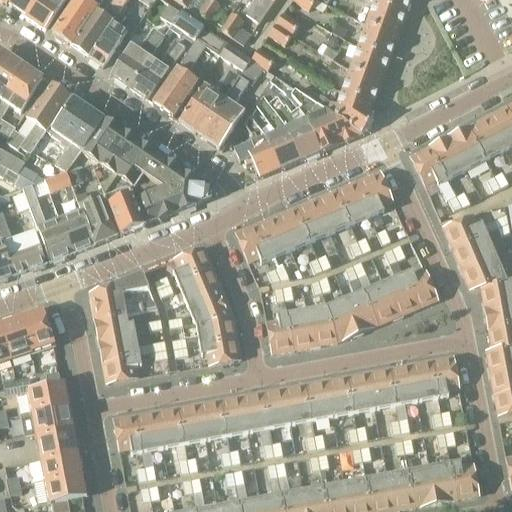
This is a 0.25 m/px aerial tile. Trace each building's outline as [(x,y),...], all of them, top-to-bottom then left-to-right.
[(11,0),(7,6),(11,9),(12,9),(26,18),(38,0),(11,0)] [(38,0),(26,18),(24,20),(40,31),(41,29),(45,31),(66,0),(38,0)] [(65,45),(70,48),(94,13),(97,8),(102,0),(87,0),(86,3),(82,0),(76,0),(52,36),(54,37),(55,41),(61,45),(65,45)] [(113,0),(102,18),(94,13),(70,48),(70,49),(87,61),(118,15),(128,0),(113,0)] [(156,0),(134,0),(149,10),(156,0)] [(194,0),(176,0),(176,1),(188,9),(194,0)] [(206,0),(196,14),(210,24),(221,8),(209,0),(206,0)] [(254,0),(242,18),(257,28),(276,0),(254,0)] [(326,8),(313,0),(293,0),(292,2),(308,13),(312,7),(322,14),(326,8)] [(313,0),(326,8),(348,19),(353,10),(338,2),(335,6),(331,3),(333,0),(313,0)] [(375,0),(373,5),(405,16),(410,0),(375,0)] [(397,38),(405,16),(373,5),(365,27),(397,38)] [(170,28),(179,15),(168,7),(159,20),(170,28)] [(118,15),(87,61),(102,71),(128,34),(119,28),(124,20),(118,15)] [(181,35),(194,44),(203,31),(179,15),(170,28),(165,36),(169,39),(172,35),(179,39),(181,35)] [(232,15),(221,31),(233,39),(243,23),(232,15)] [(283,16),(276,27),(292,38),(299,27),(283,16)] [(346,30),(336,25),(331,34),(341,39),(346,30)] [(292,38),(276,27),(268,38),(284,49),(292,38)] [(389,61),(397,38),(365,27),(357,49),(389,61)] [(128,91),(149,60),(164,38),(153,31),(138,53),(130,47),(110,78),(128,91)] [(204,50),(218,59),(227,47),(203,31),(194,44),(177,70),(152,107),(172,121),(197,84),(186,76),(204,50)] [(159,67),(149,60),(128,91),(147,104),(184,50),(174,44),(159,67)] [(249,62),(227,47),(218,59),(241,74),(249,62)] [(337,54),(327,48),(319,61),(330,67),(337,54)] [(380,83),(389,61),(357,49),(349,72),(380,83)] [(259,52),(252,63),(267,74),(275,62),(259,52)] [(0,56),(0,103),(2,101),(0,99),(21,67),(4,55),(0,56)] [(241,74),(238,79),(197,138),(218,152),(243,115),(232,108),(247,85),(252,88),(263,72),(267,74),(252,63),(249,62),(241,74)] [(0,99),(2,101),(0,103),(0,135),(8,140),(4,146),(16,154),(19,149),(29,156),(38,143),(45,134),(69,99),(50,86),(26,121),(34,126),(25,140),(13,132),(14,131),(0,121),(8,109),(20,116),(42,81),(21,67),(0,99)] [(372,106),(380,83),(349,72),(341,94),(372,106)] [(178,125),(197,138),(238,79),(229,73),(215,96),(203,88),(178,125)] [(283,84),(293,92),(316,107),(320,101),(309,94),(299,86),(300,85),(288,77),(283,84)] [(268,91),(261,102),(284,132),(298,165),(320,155),(303,122),(302,121),(295,111),(289,116),(283,108),(282,109),(272,94),(268,91)] [(311,117),(302,121),(303,122),(320,155),(341,146),(361,137),(325,113),(316,107),(293,92),(290,97),(297,107),(311,117)] [(340,96),(329,92),(325,102),(336,106),(340,96)] [(328,104),(325,113),(361,137),(364,133),(366,133),(371,125),(370,123),(373,119),(368,116),(372,106),(341,94),(337,107),(328,104)] [(66,175),(80,155),(101,124),(86,114),(88,112),(72,101),(47,137),(59,145),(57,147),(64,151),(53,167),(66,175)] [(270,136),(261,139),(277,174),(298,165),(284,132),(261,102),(255,111),(262,120),(258,123),(270,136)] [(511,125),(504,111),(486,120),(504,154),(511,149),(511,125)] [(467,131),(484,164),(504,154),(486,120),(467,131)] [(101,124),(80,155),(97,166),(120,133),(103,122),(101,124)] [(263,180),(277,174),(261,139),(248,122),(243,129),(249,139),(252,137),(256,141),(233,152),(240,167),(250,162),(257,179),(263,180)] [(448,141),(465,174),(484,164),(467,131),(448,141)] [(101,169),(115,179),(137,146),(123,136),(101,169)] [(447,184),(465,174),(448,141),(429,151),(447,184)] [(164,194),(176,216),(211,202),(212,196),(137,146),(115,179),(116,180),(134,191),(142,179),(164,194)] [(0,166),(17,176),(24,165),(2,152),(0,150),(0,166)] [(429,151),(410,161),(424,189),(435,184),(437,188),(436,188),(437,189),(447,184),(429,151)] [(0,166),(0,179),(23,192),(31,190),(37,188),(17,176),(0,166)] [(379,175),(354,186),(369,221),(383,215),(383,213),(382,214),(380,209),(392,205),(379,175)] [(494,180),(500,192),(508,188),(501,176),(494,180)] [(67,177),(44,185),(48,197),(65,191),(68,197),(65,198),(68,207),(77,204),(67,177)] [(104,198),(105,201),(129,192),(129,193),(134,191),(116,180),(104,198)] [(492,196),(500,192),(494,180),(486,184),(492,196)] [(350,229),(369,221),(354,186),(335,194),(350,229)] [(35,230),(49,266),(72,257),(58,221),(44,226),(36,205),(31,190),(23,192),(22,193),(27,208),(35,230)] [(105,201),(120,238),(145,228),(136,205),(134,206),(129,193),(129,192),(105,201)] [(139,204),(149,227),(176,216),(164,194),(139,204)] [(330,238),(350,229),(335,194),(315,203),(330,238)] [(470,208),(463,196),(456,200),(462,211),(470,208)] [(453,215),(462,211),(456,200),(448,204),(453,215)] [(79,210),(80,213),(94,248),(115,240),(100,201),(79,210)] [(315,203),(295,211),(310,246),(330,238),(315,203)] [(275,220),(289,255),(310,246),(295,211),(275,220)] [(10,242),(0,213),(0,250),(10,279),(45,267),(33,234),(10,242)] [(72,257),(94,248),(80,213),(58,221),(72,257)] [(451,252),(486,237),(481,226),(480,227),(476,229),(472,219),(443,231),(451,252)] [(506,219),(494,224),(496,233),(508,228),(506,219)] [(289,255),(275,220),(255,228),(270,263),(289,255)] [(235,237),(248,267),(259,262),(261,266),(260,266),(260,267),(270,263),(255,228),(235,237)] [(509,237),(508,228),(496,233),(498,242),(509,237)] [(376,237),(381,249),(390,246),(384,233),(376,237)] [(461,274),(495,259),(486,237),(451,252),(461,274)] [(365,242),(357,245),(362,258),(370,254),(365,242)] [(354,261),(362,258),(357,245),(349,249),(354,261)] [(399,249),(391,253),(396,265),(405,261),(399,249)] [(0,282),(10,279),(0,250),(0,282)] [(203,251),(173,263),(178,274),(174,276),(174,275),(172,276),(176,285),(211,271),(203,251)] [(388,268),(396,265),(391,253),(383,256),(388,268)] [(325,259),(317,262),(322,275),(330,271),(325,259)] [(511,283),(506,285),(495,259),(461,274),(469,293),(480,291),(511,284),(511,283)] [(322,275),(317,262),(309,266),(314,278),(322,275)] [(360,266),(352,269),(357,282),(365,278),(360,266)] [(275,273),(280,285),(288,283),(283,269),(275,273)] [(349,285),(357,282),(352,269),(344,273),(349,285)] [(176,285),(185,306),(220,291),(211,271),(176,285)] [(275,273),(266,276),(271,286),(280,285),(275,273)] [(412,273),(402,277),(417,312),(437,304),(425,274),(413,279),(412,275),(412,273)] [(141,315),(139,305),(131,307),(128,295),(148,291),(142,276),(119,285),(90,296),(92,307),(91,307),(94,323),(141,315)] [(402,277),(382,286),(397,321),(417,312),(402,277)] [(157,294),(170,289),(166,281),(154,286),(157,294)] [(326,281),(318,284),(322,297),(330,294),(326,281)] [(313,299),(322,297),(318,284),(310,287),(313,299)] [(511,284),(480,291),(484,311),(511,305),(511,284)] [(397,321),(382,286),(362,294),(377,329),(397,321)] [(173,297),(170,289),(157,294),(161,302),(173,297)] [(290,290),(282,292),(284,305),(293,303),(290,290)] [(194,328),(195,328),(232,321),(220,291),(185,306),(194,328)] [(275,306),(284,305),(282,292),(273,293),(275,306)] [(362,294),(342,303),(357,337),(377,329),(362,294)] [(357,337),(342,303),(326,310),(336,346),(357,337)] [(488,332),(511,327),(511,305),(484,311),(488,332)] [(313,350),(336,346),(326,310),(305,313),(313,350)] [(41,313),(19,320),(31,356),(53,349),(41,313)] [(305,313),(284,317),(291,354),(313,350),(305,313)] [(94,323),(98,345),(135,338),(133,326),(131,326),(132,327),(128,328),(126,319),(139,316),(141,315),(94,323)] [(271,358),(291,354),(284,317),(276,319),(276,320),(277,320),(278,324),(266,326),(271,358)] [(0,330),(11,363),(31,356),(19,320),(0,326),(0,330)] [(195,328),(199,349),(236,342),(232,321),(195,328)] [(181,322),(168,324),(169,333),(182,330),(181,322)] [(162,333),(160,324),(147,326),(149,335),(162,333)] [(492,354),(511,350),(511,327),(488,332),(492,354)] [(0,330),(0,366),(11,363),(0,330)] [(139,359),(135,338),(98,345),(102,366),(139,359)] [(173,354),(186,351),(185,342),(171,345),(173,354)] [(240,364),(236,342),(199,349),(201,359),(202,359),(202,358),(206,358),(209,370),(240,364)] [(153,356),(166,354),(164,345),(151,348),(153,356)] [(489,375),(511,371),(511,350),(492,354),(485,355),(489,375)] [(186,351),(173,354),(175,362),(188,360),(186,351)] [(166,354),(153,356),(154,365),(167,363),(166,354)] [(106,388),(137,382),(135,370),(139,369),(140,370),(141,370),(139,359),(102,366),(106,388)] [(452,360),(431,365),(438,402),(448,400),(448,398),(447,399),(446,394),(458,392),(452,360)] [(416,406),(438,402),(431,365),(409,368),(416,406)] [(395,410),(416,406),(409,368),(388,372),(395,410)] [(511,392),(511,371),(489,375),(493,397),(511,392)] [(374,413),(395,410),(388,372),(367,376),(374,413)] [(58,376),(45,378),(48,390),(48,391),(61,388),(60,388),(58,376)] [(353,417),(374,413),(367,376),(346,380),(353,417)] [(30,394),(39,392),(36,380),(28,382),(30,394)] [(332,421),(353,417),(346,380),(325,384),(332,421)] [(4,393),(16,390),(15,382),(2,384),(4,393)] [(311,425),(332,421),(325,384),(304,388),(311,425)] [(30,394),(27,394),(31,417),(68,410),(64,387),(60,388),(61,388),(48,391),(48,390),(39,392),(30,394)] [(290,429),(311,425),(304,388),(283,392),(290,429)] [(268,433),(290,429),(283,392),(261,396),(268,433)] [(511,392),(493,397),(497,419),(511,416),(511,392)] [(261,396),(240,400),(247,437),(268,433),(261,396)] [(226,441),(247,437),(240,400),(219,404),(226,441)] [(205,445),(226,441),(219,404),(198,408),(205,445)] [(184,449),(205,445),(198,408),(177,411),(184,449)] [(68,410),(31,417),(36,438),(73,431),(68,410)] [(162,453),(184,449),(177,411),(155,415),(162,453)] [(134,419),(141,457),(162,453),(155,415),(134,419)] [(449,415),(440,417),(442,430),(451,428),(449,415)] [(431,419),(434,432),(442,430),(440,417),(431,419)] [(134,419),(113,423),(119,455),(131,453),(131,457),(131,458),(141,457),(134,419)] [(0,431),(8,430),(7,422),(0,422),(0,431)] [(407,423),(398,425),(400,438),(409,436),(407,423)] [(392,439),(400,438),(398,425),(389,426),(392,439)] [(73,431),(36,438),(37,447),(40,461),(40,463),(77,455),(77,454),(77,453),(74,441),(74,440),(73,431)] [(364,431),(356,433),(358,446),(367,444),(364,431)] [(349,447),(358,446),(356,433),(347,434),(349,447)] [(453,435),(444,437),(446,450),(455,449),(453,435)] [(438,452),(446,450),(444,437),(435,438),(438,452)] [(322,439),(313,440),(316,453),(324,452),(322,439)] [(307,455),(316,453),(313,440),(305,442),(307,455)] [(411,443),(402,445),(404,458),(413,456),(411,443)] [(402,445),(393,446),(396,459),(404,458),(402,445)] [(280,447),(271,448),(273,461),(282,460),(280,447)] [(265,463),(273,461),(271,448),(262,450),(265,463)] [(368,451),(360,452),(362,465),(371,464),(368,451)] [(360,452),(351,454),(353,467),(362,465),(360,452)] [(237,454),(229,456),(231,469),(240,467),(237,454)] [(77,455),(40,463),(44,484),(81,477),(77,455)] [(222,471),(231,469),(229,456),(220,458),(222,471)] [(326,459),(317,460),(320,473),(328,472),(326,459)] [(317,460),(309,462),(311,475),(320,473),(317,460)] [(195,462),(186,464),(189,477),(197,475),(195,462)] [(180,478),(189,477),(186,464),(178,465),(180,478)] [(478,499),(472,468),(460,470),(460,466),(460,464),(450,466),(457,503),(478,499)] [(435,507),(457,503),(450,466),(429,470),(435,507)] [(286,480),(283,467),(275,468),(277,481),(286,480)] [(268,483),(277,481),(275,468),(266,470),(268,483)] [(153,470),(144,472),(147,485),(155,483),(153,470)] [(414,511),(435,507),(429,470),(407,474),(414,511)] [(138,486),(147,485),(144,472),(136,473),(138,486)] [(241,474),(233,476),(235,489),(244,487),(241,474)] [(392,511),(408,511),(414,511),(407,474),(386,478),(392,511)] [(226,490),(235,489),(233,476),(224,477),(226,490)] [(67,503),(86,499),(81,477),(44,484),(49,507),(50,506),(59,505),(67,503)] [(370,511),(392,511),(386,478),(365,482),(370,511)] [(6,483),(7,491),(20,489),(18,480),(6,483)] [(199,482),(190,484),(193,497),(201,495),(199,482)] [(348,511),(370,511),(365,482),(344,486),(348,511)] [(184,498),(193,497),(190,484),(182,485),(184,498)] [(326,511),(348,511),(344,486),(323,490),(326,511)] [(21,497),(20,489),(7,491),(9,499),(21,497)] [(157,490),(148,491),(151,504),(159,503),(157,490)] [(305,511),(326,511),(323,490),(302,494),(305,511)] [(142,506),(151,504),(148,491),(140,493),(142,506)] [(283,511),(305,511),(302,494),(280,498),(283,511)] [(283,511),(280,498),(259,501),(261,511),(283,511)] [(239,511),(261,511),(259,501),(238,505),(239,511)] [(68,511),(67,503),(59,505),(60,511),(68,511)]
